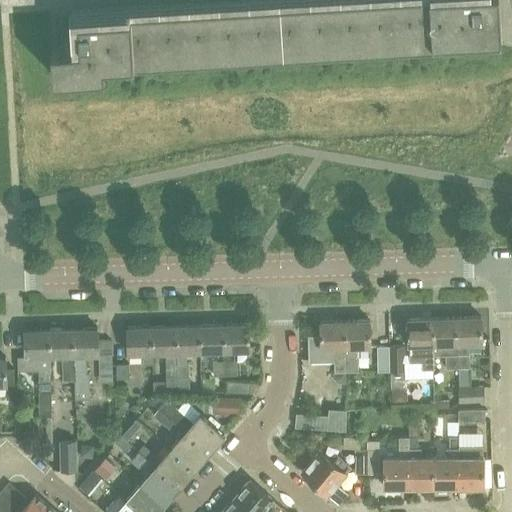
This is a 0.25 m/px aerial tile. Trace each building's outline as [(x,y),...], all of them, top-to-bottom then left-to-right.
[(502,48),(498,0),(221,0),(70,9),(72,45),(51,46),(53,76),(502,48)] [(480,315),(456,316),(457,342),(481,341),(480,315)] [(456,316),(432,317),(433,343),(434,343),(457,342),(456,316)] [(408,318),(409,344),(410,360),(421,360),(422,368),(434,368),(434,354),(434,343),(433,343),(432,317),(408,318)] [(345,320),(347,370),(359,370),(358,345),(370,345),(369,319),(345,320)] [(346,370),(347,370),(345,320),(320,321),(321,334),(309,335),(309,334),(308,334),(309,362),(334,361),(335,371),(346,370)] [(248,322),(224,323),(225,349),(249,348),(248,322)] [(224,323),(200,324),(201,350),(225,349),(224,323)] [(200,324),(176,325),(178,376),(190,375),(189,350),(201,350),(200,324)] [(178,376),(176,325),(152,326),(153,351),(165,351),(166,384),(166,392),(178,393),(178,376)] [(129,352),(143,352),(143,362),(154,362),(153,351),(152,326),(128,326),(129,352)] [(74,328),(49,329),(50,355),(51,355),(62,354),(63,379),(74,379),(75,379),(74,328)] [(98,328),(74,328),(75,379),(74,379),(75,398),(90,398),(89,372),(86,372),(86,354),(98,353),(99,381),(113,380),(112,339),(99,340),(98,328)] [(25,330),(25,355),(18,356),(18,370),(38,369),(39,379),(39,415),(51,415),(51,379),(51,355),(50,355),(49,329),(25,330)] [(376,370),(388,369),(388,344),(375,345),(376,370)] [(397,345),(388,345),(389,371),(390,371),(405,370),(404,345),(397,345)] [(458,367),(458,353),(445,353),(446,367),(458,367)] [(6,357),(0,356),(0,383),(6,383),(6,391),(15,391),(14,367),(6,366),(6,357)] [(237,359),(225,360),(226,374),(238,374),(237,359)] [(226,374),(225,360),(213,360),(214,375),(226,374)] [(117,377),(129,377),(129,363),(117,363),(117,377)] [(334,378),(339,382),(346,382),(346,370),(335,371),(334,371),(334,378)] [(405,370),(390,371),(391,388),(400,388),(402,386),(406,382),(405,378),(405,370)] [(247,391),(247,380),(227,379),(226,390),(247,391)] [(407,391),(402,386),(400,388),(391,388),(392,404),(408,403),(407,391)] [(461,400),(484,400),(484,389),(461,390),(461,400)] [(215,396),(214,412),(239,413),(240,398),(215,396)] [(165,401),(159,408),(209,451),(224,434),(200,413),(194,421),(170,400),(165,401)] [(209,451),(159,408),(154,414),(180,437),(171,447),(194,468),(209,451)] [(458,421),(485,420),(485,408),(458,408),(458,421)] [(345,429),(346,416),(296,412),(295,426),(345,429)] [(30,427),(30,423),(27,420),(23,421),(20,424),(20,428),(23,431),(27,431),(30,427)] [(409,436),(418,435),(418,423),(409,423),(409,436)] [(127,451),(132,444),(122,435),(116,442),(127,451)] [(359,435),(343,435),(343,448),(355,448),(359,447),(359,435)] [(418,435),(409,436),(409,485),(434,484),(434,456),(418,456),(418,435)] [(447,456),(434,456),(434,484),(459,484),(459,456),(459,435),(449,435),(449,446),(447,446),(447,456)] [(398,436),(398,456),(384,456),(384,485),(409,485),(409,436),(398,436)] [(379,473),(379,439),(367,439),(367,447),(367,473),(379,473)] [(61,470),(76,470),(76,440),(60,440),(61,470)] [(93,457),(94,444),(82,443),(80,456),(93,457)] [(145,444),(139,450),(140,451),(150,459),(155,453),(145,444)] [(171,447),(156,464),(179,485),(194,468),(171,447)] [(355,472),(367,473),(367,447),(359,447),(355,448),(355,472)] [(311,457),(311,461),(302,471),(339,503),(348,491),(337,481),(351,465),(337,453),(332,459),(321,449),(318,452),(315,452),(311,457)] [(140,451),(139,450),(131,459),(147,474),(141,482),(164,502),(179,485),(156,464),(140,451)] [(106,456),(95,468),(106,478),(117,465),(106,456)] [(459,456),(459,484),(484,484),(484,456),(459,456)] [(92,469),(79,485),(89,494),(103,478),(92,469)] [(249,477),(235,494),(255,511),(274,511),(281,505),(249,477)] [(19,506),(26,498),(9,482),(2,490),(19,506)] [(141,482),(126,499),(141,511),(155,511),(164,502),(141,482)] [(0,503),(10,511),(14,511),(19,506),(2,490),(0,492),(0,503)] [(255,511),(235,494),(220,511),(221,511),(255,511)] [(20,511),(49,511),(52,510),(35,495),(20,511)] [(120,495),(105,511),(106,511),(141,511),(126,499),(125,499),(120,495)] [(0,511),(10,511),(0,503),(0,511)]
